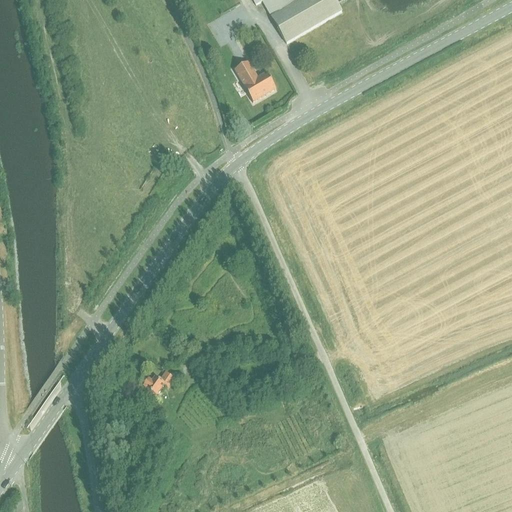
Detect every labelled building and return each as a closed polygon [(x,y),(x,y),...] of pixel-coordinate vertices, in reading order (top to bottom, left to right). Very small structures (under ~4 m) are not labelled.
[(285,10),(279,0),(251,0),(255,7),(262,4),(271,19),(285,10)] [(302,0),(285,10),(271,19),(286,46),(287,45),(342,13),(333,0),(302,0)] [(279,0),(285,10),(302,0),(279,0)] [(276,90),(267,74),(258,79),(249,63),(235,71),(244,87),(253,103),(276,90)] [(139,374),(135,381),(140,384),(144,377),(139,374)] [(168,391),(175,381),(166,375),(160,382),(155,379),(152,383),(148,380),(143,388),(156,398),(163,388),(168,391)] [(226,377),(219,384),(236,402),(243,396),(226,377)] [(133,379),(129,382),(135,389),(139,386),(133,379)]
